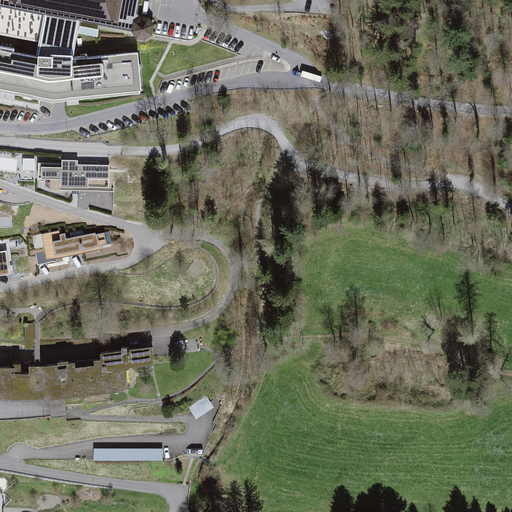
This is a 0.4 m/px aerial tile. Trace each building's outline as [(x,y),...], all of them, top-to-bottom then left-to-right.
[(0,0),(0,6),(1,7),(79,21),(112,27),(112,28),(133,31),(137,37),(145,38),(151,34),(153,25),(148,18),(140,17),(137,13),(139,0),(0,0)] [(38,54),(72,55),(73,55),(79,21),(1,7),(0,10),(0,33),(39,41),(37,53),(38,54)] [(100,36),(78,38),(78,46),(96,45),(96,40),(100,39),(100,36)] [(72,55),(38,54),(38,56),(13,52),(14,48),(1,45),(0,47),(0,97),(39,105),(42,91),(46,93),(51,94),(57,94),(62,94),(65,92),(65,96),(74,95),(75,94),(82,93),(83,95),(99,93),(100,91),(106,90),(108,92),(124,91),(124,89),(131,88),(133,90),(141,89),(138,52),(72,58),(72,55)] [(109,164),(38,163),(38,178),(60,178),(60,186),(74,186),(74,177),(109,178),(109,164)] [(55,234),(42,237),(47,263),(58,261),(57,257),(100,249),(97,233),(95,234),(95,232),(82,235),(81,230),(69,232),(70,238),(66,239),(65,233),(61,233),(60,230),(54,231),(55,234)] [(0,273),(14,272),(10,249),(0,250),(0,273)] [(36,349),(36,324),(25,324),(25,349),(36,349)] [(158,359),(158,350),(97,352),(97,364),(0,366),(0,393),(130,389),(129,360),(158,359)] [(196,413),(214,403),(209,395),(191,404),(196,413)]
